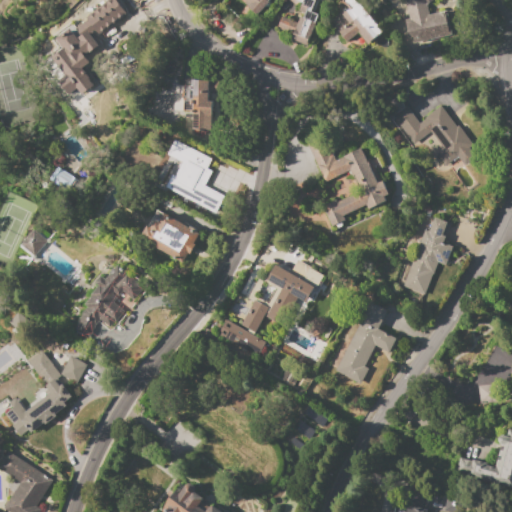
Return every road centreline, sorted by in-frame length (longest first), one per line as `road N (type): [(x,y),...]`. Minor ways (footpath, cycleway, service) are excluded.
road 1 (residential): [(511,31),(490,55),(365,81),(281,79),(247,227),(224,276),(122,403),(72,511)]
road 2 (tertiary): [(511,195),(502,226),(376,414),(327,511)]
road 3 (residential): [(281,79),(181,19),(171,0)]
